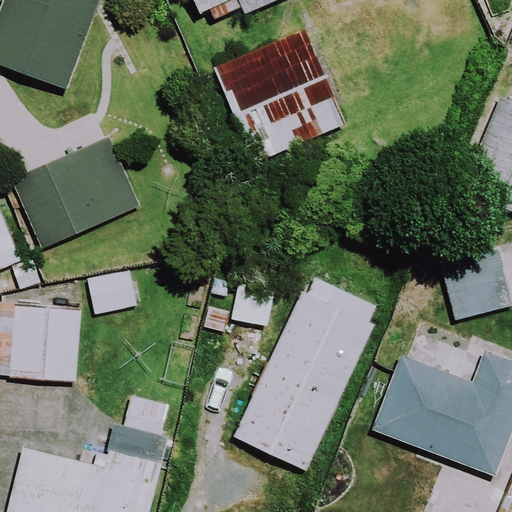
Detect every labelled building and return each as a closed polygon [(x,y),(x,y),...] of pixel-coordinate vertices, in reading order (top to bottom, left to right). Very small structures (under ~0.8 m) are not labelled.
[(100,0),(6,0),(0,18),(0,65),(68,90),(100,0)] [(293,0),(192,0),(203,25),(246,6),(252,18),(293,0)] [(343,129),(304,34),(210,72),(250,168),(343,129)] [(511,105),(506,103),(463,185),(511,210),(511,105)] [(140,209),(110,140),(15,182),(46,251),(140,209)] [(0,271),(22,262),(0,207),(0,271)] [(383,316),(294,273),(283,295),(301,303),(236,438),(307,472),(383,316)] [(143,309),(139,274),(92,280),(97,314),(143,309)] [(85,313),(2,308),(0,331),(0,378),(80,384),(85,313)] [(475,385),(404,356),(374,430),(497,480),(511,443),(511,364),(488,355),(475,385)] [(97,450),(94,464),(20,449),(7,511),(154,511),(161,478),(168,479),(176,439),(166,437),(173,405),(132,396),(126,422),(116,420),(109,453),(97,450)]
